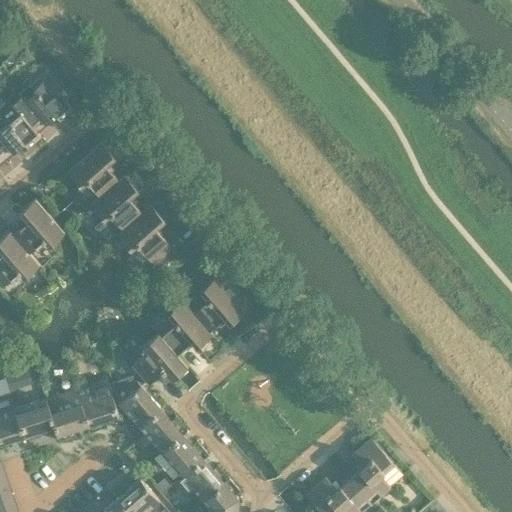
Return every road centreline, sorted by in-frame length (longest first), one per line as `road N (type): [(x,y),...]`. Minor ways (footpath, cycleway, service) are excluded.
road 1 (residential): [(256,497),(186,413),(189,398),(282,316),(283,305),(104,102)]
road 2 (residential): [(465,511),(374,408),(256,497)]
road 3 (residential): [(0,195),(104,102)]
